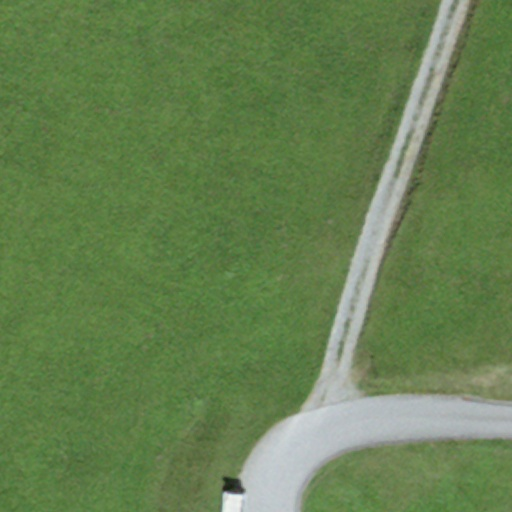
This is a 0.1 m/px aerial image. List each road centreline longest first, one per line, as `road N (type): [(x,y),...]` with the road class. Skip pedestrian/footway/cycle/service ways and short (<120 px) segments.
road 1 (track): [(316,423),(465,0)]
road 2 (track): [(256,511),(270,451),(316,423),(433,411),(511,418)]
